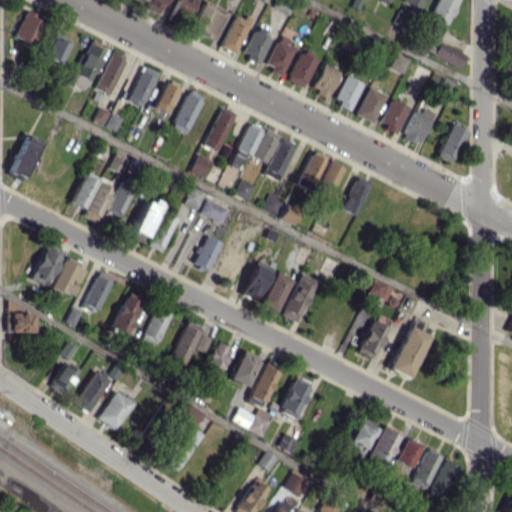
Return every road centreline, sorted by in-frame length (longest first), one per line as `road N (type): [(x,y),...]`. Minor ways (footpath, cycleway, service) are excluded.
road 1 (residential): [(0,197),(511,459)]
road 2 (residential): [(481,0),(477,511)]
road 3 (tertiary): [(68,0),(511,225)]
road 4 (residential): [(0,378),(196,511)]
